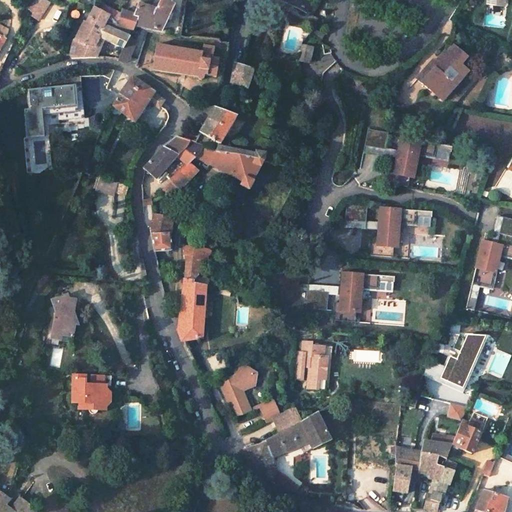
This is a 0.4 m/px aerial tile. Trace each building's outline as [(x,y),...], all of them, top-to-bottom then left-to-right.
[(37,21),(49,2),(45,0),(31,0),(24,13),(37,21)] [(274,0),(274,2),(292,10),(290,13),(303,20),(306,15),(308,1),(305,0),(274,0)] [(311,17),(320,0),(309,0),(308,1),(306,15),(311,17)] [(161,33),(172,9),(158,1),(153,12),(136,6),(132,18),(118,12),(116,16),(96,5),(92,11),(91,13),(115,24),(115,25),(130,30),(131,25),(136,26),(137,23),(146,26),(145,29),(147,29),(161,33)] [(115,24),(91,13),(87,21),(112,31),(115,25),(115,24)] [(85,26),(82,24),(74,42),(71,42),(67,58),(70,62),(93,60),(102,42),(122,51),(129,39),(112,31),(87,21),(85,26)] [(325,38),(312,32),(308,39),(321,46),(325,38)] [(136,42),(129,39),(122,51),(115,63),(124,65),(136,42)] [(155,44),(150,70),(195,77),(195,79),(197,80),(199,80),(201,79),(201,78),(202,76),(214,78),(217,59),(210,57),(212,48),(202,46),(200,53),(155,44)] [(465,55),(451,44),(446,51),(443,49),(436,59),(438,61),(435,65),(430,60),(418,75),(424,80),(419,85),(429,92),(433,87),(440,94),(461,70),(463,67),(458,63),(465,55)] [(297,62),(308,65),(313,53),(304,48),(297,62)] [(243,91),(250,74),(238,71),(232,68),(229,86),(243,91)] [(433,87),(429,92),(442,104),(467,75),(461,70),(440,94),(433,87)] [(413,80),(419,85),(424,80),(418,75),(413,80)] [(136,121),(150,101),(160,108),(162,104),(165,100),(153,92),(132,77),(116,106),(136,121)] [(223,115),(225,111),(220,108),(224,102),(220,100),(213,111),(223,115)] [(254,156),(217,148),(234,119),(223,115),(213,111),(191,145),(200,148),(215,154),(261,162),(262,156),(255,154),(254,156)] [(383,150),(386,134),(365,130),(362,145),(383,150)] [(432,159),(434,151),(449,154),(450,148),(398,138),(396,152),(394,160),(394,161),(393,167),(387,166),(383,184),(406,189),(408,179),(411,180),(416,156),(432,159)] [(143,172),(156,187),(164,181),(172,189),(176,192),(194,174),(186,169),(200,148),(191,145),(174,139),(159,152),(143,170),(143,172)] [(394,160),(396,152),(383,150),(362,145),(361,153),(394,160)] [(205,170),(208,166),(224,175),(223,178),(244,191),(246,192),(251,183),(249,182),(261,162),(215,154),(200,148),(186,169),(194,174),(196,175),(201,168),(205,170)] [(113,195),(116,181),(98,177),(95,191),(113,195)] [(172,189),(166,198),(173,195),(176,192),(172,189)] [(364,223),(365,207),(344,205),(343,221),(364,223)] [(396,249),(398,225),(414,226),(415,217),(430,219),(430,213),(378,209),(377,224),(376,232),(376,239),(370,239),(369,257),(391,258),(392,249),(396,249)] [(148,227),(151,254),(169,252),(168,235),(172,222),(161,218),(152,215),(148,227)] [(511,248),(509,248),(511,236),(511,220),(495,217),(489,244),(480,242),(469,285),(489,290),(497,256),(511,260),(511,248)] [(376,231),(377,224),(364,223),(343,221),(342,229),(376,231)] [(201,249),(184,247),(181,261),(185,263),(183,281),(191,278),(197,279),(210,254),(201,249)] [(331,321),(354,323),(355,313),(359,313),(360,290),(377,291),(378,282),(393,283),(393,278),(341,274),(340,288),(337,288),(336,297),(339,297),(338,304),(333,303),(331,321)] [(181,339),(198,337),(206,287),(183,281),(176,329),(179,339),(181,339)] [(304,310),(325,311),(327,293),(306,292),(304,310)] [(55,309),(54,335),(54,341),(60,341),(60,335),(62,335),(62,341),(70,342),(73,342),(74,335),(74,327),(77,327),(78,318),(74,318),(75,303),(71,303),(70,300),(68,298),(51,306),(52,308),(53,309),(54,309),(55,309)] [(471,311),(474,300),(466,299),(465,301),(463,309),(471,311)] [(444,345),(453,348),(459,335),(447,334),(444,345)] [(459,351),(453,348),(444,345),(442,356),(449,358),(445,367),(440,379),(461,388),(481,343),(466,336),(464,343),(463,343),(459,351)] [(304,390),(316,391),(316,382),(323,382),(325,360),(321,360),(322,351),(309,350),(310,346),(299,345),(299,355),(290,355),(288,380),(298,381),(299,369),(305,370),(304,390)] [(440,379),(445,367),(427,359),(424,371),(440,379)] [(216,389),(234,422),(250,413),(240,396),(241,392),(251,387),(251,382),(249,377),(242,374),(216,389)] [(100,404),(102,393),(97,387),(98,381),(106,382),(106,377),(80,375),(80,380),(68,379),(66,402),(76,404),(76,409),(80,409),(82,411),(83,412),(84,413),(86,413),(87,413),(89,412),(91,410),(95,410),(95,407),(100,404)] [(282,490),(302,496),(303,490),(288,481),(274,472),(271,455),(282,450),(284,454),(297,448),(306,444),(310,452),(329,443),(317,414),(299,424),(292,410),(278,417),(270,403),(258,409),(266,424),(271,421),(277,435),(263,443),(260,444),(242,450),(250,470),(264,481),(271,479),(278,481),(282,490)] [(447,417),(461,421),(467,407),(450,403),(447,417)] [(457,449),(470,454),(479,433),(477,432),(480,424),(469,420),(467,424),(461,422),(453,439),(451,445),(458,448),(457,449)] [(451,445),(453,439),(432,436),(431,445),(449,448),(451,445)] [(424,511),(435,511),(436,511),(437,503),(441,484),(446,485),(451,471),(441,468),(432,466),(433,459),(440,460),(439,463),(443,464),(445,458),(449,448),(431,445),(423,444),(421,454),(393,450),(391,492),(407,494),(411,472),(417,473),(432,475),(431,482),(428,497),(424,511)] [(503,511),(508,499),(505,499),(511,481),(511,480),(488,471),(486,476),(484,475),(471,511),(503,511)] [(0,495),(1,494),(0,492),(0,511),(36,511),(22,499),(13,509),(0,498),(0,495)]
